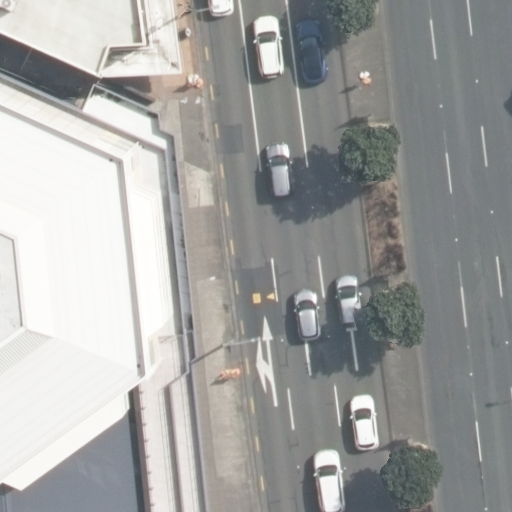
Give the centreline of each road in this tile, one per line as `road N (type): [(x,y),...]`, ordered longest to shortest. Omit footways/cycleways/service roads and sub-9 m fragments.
road 1 (primary): [(314,511),(247,0)]
road 2 (primary): [(448,0),(502,511)]
